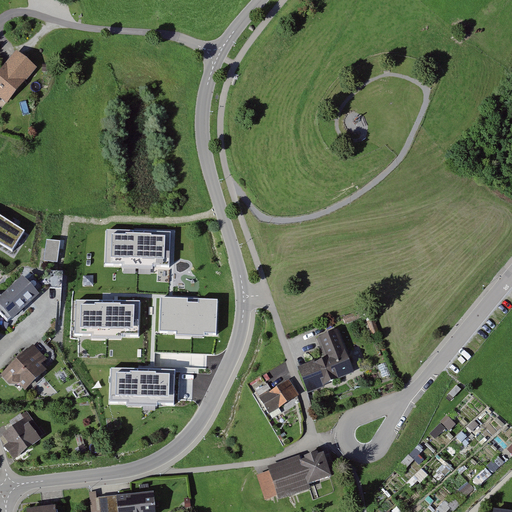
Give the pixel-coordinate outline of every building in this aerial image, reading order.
[(37,71),(19,55),(0,77),(0,99),(8,106),(37,71)] [(0,238),(5,241),(7,237),(19,245),(26,233),(0,217),(0,238)] [(61,263),(63,245),(50,243),(48,262),(61,263)] [(26,278),(0,299),(0,307),(12,321),(41,296),(26,278)] [(327,356),(301,365),(310,390),(355,375),(340,332),(321,338),(327,356)] [(36,346),(4,377),(13,387),(19,381),(30,392),(49,373),(42,366),(49,360),(36,346)] [(273,393),(269,386),(259,392),(272,415),(300,399),(291,383),(273,393)] [(18,426),(6,435),(13,443),(7,447),(17,459),(48,434),(28,410),(14,421),(18,426)] [(448,416),(429,436),(436,442),(448,429),(451,432),(457,425),(448,416)] [(272,473),(258,477),(266,502),(281,497),(282,501),(313,491),(312,486),(334,479),(327,454),(304,461),(303,458),(270,468),(272,473)] [(446,468),(434,476),(438,482),(450,474),(446,468)] [(482,489),(492,475),(485,470),(475,485),(482,489)] [(425,471),(407,482),(411,489),(429,478),(425,471)] [(157,511),(156,493),(92,498),(93,511),(157,511)] [(437,511),(452,511),(458,506),(449,499),(437,511)]
